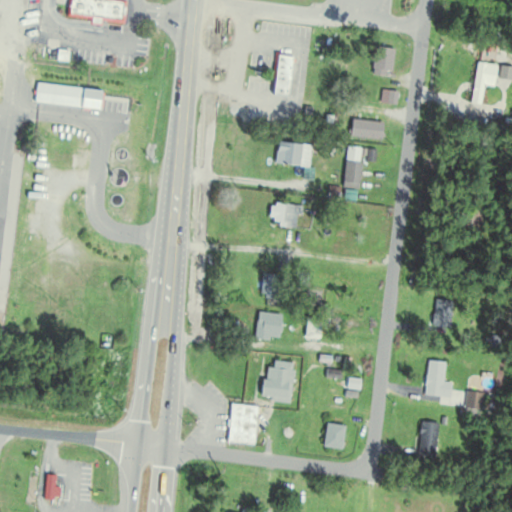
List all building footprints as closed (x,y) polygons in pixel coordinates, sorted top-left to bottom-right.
[(69,0),(67,13),(119,19),(121,0),(69,0)] [(392,51),(372,47),(368,71),(387,75),(392,51)] [(272,96),(287,96),(287,57),(272,57),(272,96)] [(485,66),(471,63),(462,104),(476,107),(485,66)] [(496,101),(498,89),(486,88),(485,100),(496,101)] [(380,137),(378,120),(345,123),(347,141),(380,137)] [(304,144),(273,144),(273,167),(304,167),(304,144)] [(340,190),(356,190),(358,148),(342,147),(340,190)] [(293,206),(266,206),(266,228),(293,228),(293,206)] [(305,272),(292,272),(292,286),(305,286),(305,272)] [(256,299),(274,300),(276,275),(258,273),(256,299)] [(446,331),(449,302),(432,300),(429,329),(446,331)] [(250,340),(275,343),(279,316),(254,313),(250,340)] [(292,365),(263,361),(258,400),(286,403),(292,365)] [(448,399),(448,384),(440,384),(441,363),(423,362),(421,398),(448,399)] [(224,445),(251,447),(254,408),(227,406),(224,445)] [(414,458),(433,458),(433,424),(414,424),(414,458)] [(341,427),(323,425),(320,448),(339,450),(341,427)] [(55,476),(41,476),(41,501),(55,501),(55,476)]
